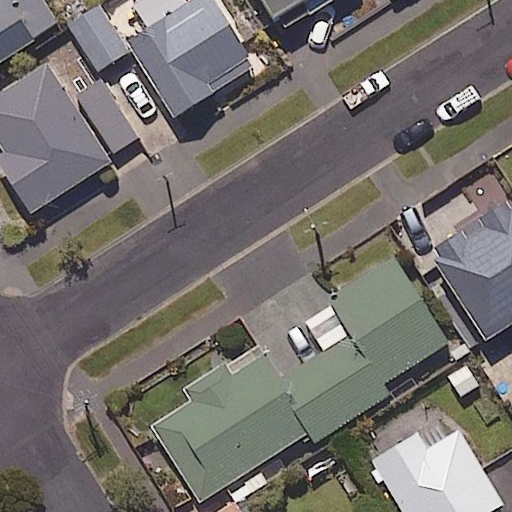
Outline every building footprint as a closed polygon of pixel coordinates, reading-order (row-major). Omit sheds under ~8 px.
[(0,0),(0,58),(60,19),(47,0),(0,0)] [(132,38),(176,111),(206,92),(215,107),(266,76),(219,0),(190,0),(186,3),(184,0),(137,0),(133,3),(148,28),(132,38)] [(264,0),(283,29),(328,0),(264,0)] [(128,49),(99,3),(71,20),(99,66),(128,49)] [(1,155),(34,208),(113,158),(111,154),(137,137),(100,78),(71,96),(48,60),(0,90),(0,136),(9,151),(1,155)] [(511,320),(511,197),(433,246),(488,335),(511,320)] [(306,315),(325,346),(288,370),(267,337),(193,383),(200,394),(156,422),(202,497),(310,430),(315,439),(391,391),(384,380),(450,340),(398,258),(306,315)] [(511,389),(501,397),(511,412),(511,389)] [(492,511),(490,508),(504,499),(461,428),(429,447),(419,431),(370,461),(384,485),(389,481),(408,511),(492,511)] [(243,511),(236,498),(226,504),(221,495),(201,507),(203,511),(243,511)]
